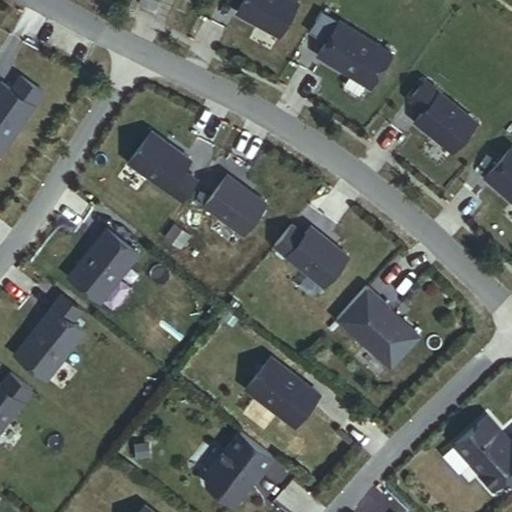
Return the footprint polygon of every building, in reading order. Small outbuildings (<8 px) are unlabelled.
[(138,0),(138,1),(155,9),(159,0),(138,0)] [(242,0),(237,10),(279,33),(297,0),(242,0)] [(339,18),(318,53),(370,85),(391,50),(339,18)] [(0,150),(45,86),(23,70),(14,84),(3,76),(0,80),(0,150)] [(425,77),(409,97),(423,109),(415,119),(452,149),(476,119),(425,77)] [(151,129),(128,160),(182,199),(197,179),(182,168),(190,157),(151,129)] [(511,144),(511,145),(485,175),(511,198),(511,144)] [(227,173),(204,204),(243,232),(266,201),(227,173)] [(310,224),(303,233),(291,223),(274,244),(324,284),(348,254),(310,224)] [(106,226),(69,274),(100,299),(138,251),(106,226)] [(336,316),(388,365),(418,333),(386,305),(387,304),(365,284),(336,316)] [(63,291),(52,304),(72,320),(83,307),(63,291)] [(52,304),(14,352),(46,377),(84,330),(72,320),(52,304)] [(248,388),(296,426),(321,394),(272,357),(248,388)] [(0,426),(32,386),(10,370),(0,382),(0,381),(0,426)] [(508,477),(511,481),(511,441),(508,445),(485,419),(456,445),(483,474),(481,476),(494,490),(508,477)] [(257,477),(259,478),(276,456),(242,430),(208,475),(208,483),(236,505),(257,477)]
